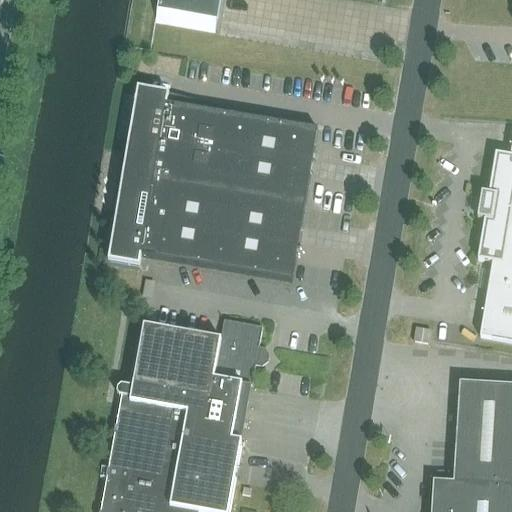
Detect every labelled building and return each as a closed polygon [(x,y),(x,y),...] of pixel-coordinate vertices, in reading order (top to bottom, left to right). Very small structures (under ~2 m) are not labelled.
[(159,0),(156,24),(215,35),(220,0),(159,0)] [(108,264),(140,269),(142,258),(292,284),(318,132),(167,106),(169,95),(139,91),(121,188),(108,264)] [(489,196),(482,195),(477,221),(484,222),(477,263),(492,265),(480,339),(511,344),(511,148),(510,159),(495,156),(489,196)] [(220,342),(144,328),(133,387),(124,385),(124,389),(122,388),(118,391),(117,395),(120,399),(122,400),(101,511),(228,511),(241,444),(232,442),(242,387),(251,389),(256,365),(260,366),(264,363),(265,359),(262,355),(258,354),(262,330),(224,323),(220,342)] [(413,344),(428,346),(430,333),(415,331),(413,344)] [(431,511),(511,511),(511,388),(459,386),(453,485),(433,484),(431,511)]
